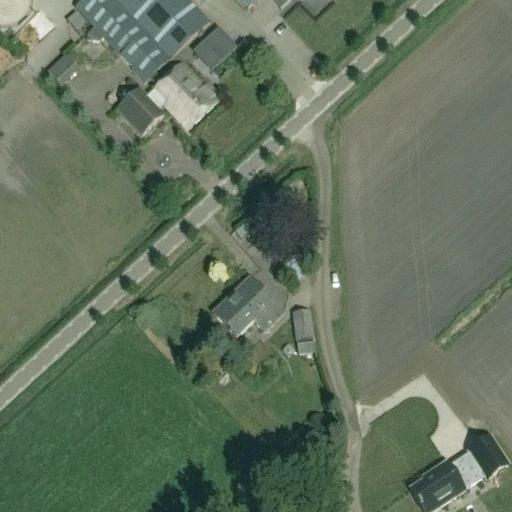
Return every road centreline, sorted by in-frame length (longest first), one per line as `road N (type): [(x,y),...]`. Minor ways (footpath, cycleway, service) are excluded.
road 1 (unclassified): [(0,396),(434,0)]
road 2 (track): [(299,124),(315,141),(324,190),(318,321),(355,435),(350,511)]
